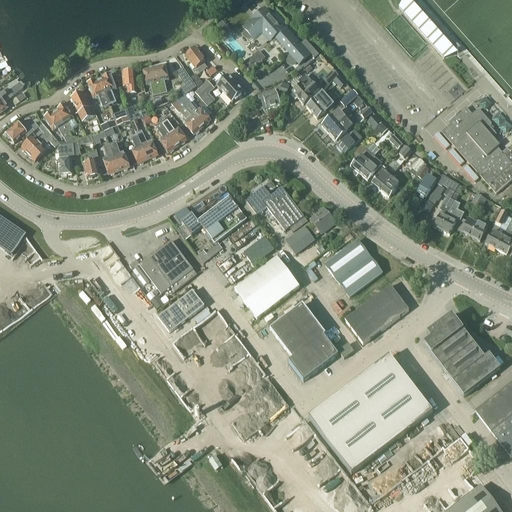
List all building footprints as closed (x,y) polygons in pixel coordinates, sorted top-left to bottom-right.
[(444,61),(456,56),(406,0),(404,0),(399,10),(444,61)] [(285,29),(283,31),(265,11),(263,12),(262,12),(260,12),(259,13),(258,13),(258,14),(257,14),(257,15),(256,16),(256,17),(256,18),(243,30),(254,42),(263,34),(271,42),(275,39),(299,66),(309,57),(285,29)] [(211,32),(218,39),(229,30),(222,22),(211,32)] [(313,50),(305,42),(301,45),(308,54),(313,50)] [(203,65),(205,63),(195,50),(194,51),(193,51),(190,53),(190,54),(185,58),(199,76),(207,70),(203,65)] [(244,65),(250,72),(265,59),(259,52),(244,65)] [(314,61),(319,57),(314,52),(310,56),(314,61)] [(164,87),(163,83),(168,82),(164,67),(154,70),(142,72),(146,87),(150,86),(151,91),(153,97),(166,94),(164,87)] [(307,75),(312,70),(308,67),(304,71),(307,75)] [(210,78),(216,73),(213,69),(207,73),(210,78)] [(183,70),(176,74),(183,84),(189,80),(183,70)] [(334,83),(339,79),(332,72),(322,82),(328,87),(333,82),(334,83)] [(134,74),(128,74),(127,73),(125,73),(124,74),(122,74),(123,89),(127,89),(127,95),(136,95),(134,74)] [(197,89),(202,86),(195,76),(190,79),(197,89)] [(293,81),(291,88),(295,92),(292,95),(303,107),(318,93),(305,79),(303,81),(298,76),(293,81)] [(104,80),(99,81),(109,109),(116,106),(114,101),(118,99),(115,92),(116,92),(110,77),(109,78),(107,77),(105,78),(104,80)] [(232,105),(243,95),(227,77),(216,87),(232,105)] [(338,88),(343,83),(339,79),(334,83),(338,88)] [(103,111),(109,109),(99,81),(93,84),(92,83),(89,84),(89,85),(87,86),(93,101),(98,99),(103,111)] [(206,97),(213,90),(208,84),(195,95),(201,102),(206,97)] [(286,99),(289,87),(282,85),(278,97),(286,99)] [(0,103),(11,95),(10,94),(8,91),(0,97),(0,103)] [(266,111),(280,107),(275,92),(258,98),(259,102),(262,112),(266,111)] [(344,108),(357,97),(353,92),(340,104),(344,108)] [(14,108),(26,99),(23,94),(11,103),(14,108)] [(85,94),(82,96),(84,99),(89,110),(91,108),(85,94)] [(4,105),(13,98),(11,95),(0,103),(0,116),(7,111),(4,105)] [(82,124),(93,119),(93,118),(90,111),(89,110),(84,99),(82,96),(82,95),(77,97),(75,97),(73,98),(72,100),(71,100),(78,115),(82,124)] [(317,121),(332,107),(321,95),(314,101),(306,108),(317,121)] [(184,110),(190,104),(184,97),(178,103),(184,110)] [(206,97),(201,102),(207,108),(212,104),(206,97)] [(178,103),(177,104),(176,103),(172,107),(178,114),(179,113),(180,114),(183,111),(183,110),(184,110),(178,103)] [(200,111),(197,114),(189,106),(185,110),(202,130),(205,127),(207,127),(209,126),(209,124),(210,123),(200,111)] [(68,124),(73,121),(64,107),(61,107),(59,109),(59,111),(55,113),(68,135),(73,132),(68,124)] [(132,109),(126,111),(129,118),(130,122),(146,116),(145,111),(134,115),(132,109)] [(372,114),(367,109),(360,115),(364,120),(372,114)] [(476,112),(472,116),(466,109),(448,125),(449,126),(441,134),(496,196),(511,181),(511,149),(504,157),(498,150),(500,148),(493,140),(495,138),(495,135),(490,129),(491,128),(491,125),(479,112),(476,112)] [(199,133),(202,130),(185,110),(180,115),(187,123),(184,126),(194,137),(195,136),(197,136),(199,134),(199,133)] [(338,112),(321,128),(329,136),(340,126),(340,125),(345,120),(342,117),(338,112)] [(68,135),(55,113),(50,116),(48,115),(46,117),(45,119),(44,120),(53,133),(57,130),(63,139),(68,147),(73,145),(74,144),(70,138),(68,135)] [(145,127),(151,123),(147,117),(141,121),(145,127)] [(375,117),(367,124),(374,132),(375,131),(381,125),(381,124),(377,120),(375,117)] [(114,123),(116,128),(129,123),(127,118),(114,123)] [(231,124),(235,128),(242,121),(237,118),(231,124)] [(347,133),(352,128),(345,120),(340,125),(340,126),(329,136),(335,144),(347,133)] [(147,146),(143,136),(136,121),(131,123),(133,129),(134,131),(148,163),(152,161),(153,161),(155,160),(156,159),(158,158),(152,144),(147,146)] [(103,133),(116,128),(114,123),(114,122),(100,127),(103,133)] [(177,130),(173,133),(165,122),(160,125),(177,149),(181,147),(182,147),(184,146),(185,144),(186,143),(177,130)] [(34,133),(38,129),(33,123),(29,127),(27,125),(22,129),(23,131),(22,131),(17,125),(5,136),(6,137),(6,139),(8,141),(9,141),(14,146),(23,137),(26,140),(34,133)] [(160,125),(159,124),(154,128),(157,131),(163,140),(159,143),(168,156),(170,155),(171,155),(173,153),(173,152),(177,149),(160,125)] [(387,132),(383,127),(381,125),(375,131),(381,137),(387,132)] [(46,137),(49,135),(42,129),(39,131),(44,136),(36,143),(33,140),(21,151),(24,154),(24,155),(25,157),(27,157),(28,158),(47,138),(46,137)] [(107,139),(115,136),(113,130),(105,133),(107,139)] [(143,164),(148,163),(134,131),(128,134),(136,151),(131,153),(137,167),(139,166),(140,167),(143,166),(143,164)] [(99,141),(106,139),(104,133),(92,137),(95,147),(101,145),(99,141)] [(361,140),(358,137),(354,133),(347,139),(336,149),(343,157),(361,140)] [(442,149),(447,145),(439,136),(434,139),(442,149)] [(402,146),(398,142),(393,137),(388,142),(393,147),(397,151),(402,146)] [(53,140),(51,142),(47,138),(28,158),(28,160),(30,161),(31,161),(34,164),(45,153),(42,149),(49,143),(55,150),(59,146),(53,140)] [(79,147),(93,144),(91,138),(82,141),(74,144),(73,145),(74,152),(74,157),(80,155),(79,147)] [(74,161),(74,157),(74,152),(73,145),(68,147),(58,148),(59,163),(58,163),(59,178),(61,178),(61,179),(66,179),(66,177),(72,177),(70,162),(74,161)] [(124,155),(120,157),(116,147),(110,149),(119,174),(123,172),(125,173),(127,172),(128,171),(129,170),(124,155)] [(365,151),(361,147),(357,151),(361,155),(350,168),(359,175),(373,158),(365,151)] [(404,162),(411,154),(405,148),(397,157),(401,160),(404,162)] [(115,175),(119,174),(110,149),(104,151),(108,161),(103,163),(108,178),(110,177),(111,177),(114,177),(115,175)] [(100,168),(99,164),(97,154),(87,156),(89,165),(83,166),(86,180),(88,180),(89,181),(92,180),(93,179),(99,178),(97,169),(100,168)] [(376,171),(381,165),(373,158),(359,175),(367,182),(376,171)] [(414,178),(424,165),(419,160),(411,170),(413,172),(411,175),(414,178)] [(422,181),(428,171),(423,168),(416,178),(422,181)] [(380,193),(393,175),(385,169),(381,175),(380,174),(371,186),(380,193)] [(397,188),(401,182),(393,175),(380,193),(388,200),(397,188)] [(442,187),(446,180),(442,177),(436,186),(438,187),(430,198),(437,202),(445,189),(442,187)] [(425,199),(436,183),(427,178),(417,194),(425,199)] [(450,201),(458,187),(452,183),(444,197),(447,199),(441,209),(439,212),(441,213),(440,217),(439,217),(433,229),(440,233),(446,220),(449,222),(451,218),(447,216),(454,203),(450,201)] [(458,187),(450,201),(454,203),(458,197),(462,189),(458,187)] [(282,189),(270,198),(263,189),(246,202),(257,217),(266,209),(275,221),(271,224),(280,236),(284,232),(285,233),(289,229),(293,234),(307,223),(282,189)] [(481,210),(485,202),(475,196),(470,205),(481,210)] [(214,246),(246,222),(229,200),(197,224),(191,216),(180,225),(191,238),(201,229),(214,246)] [(418,220),(424,211),(421,209),(415,218),(418,220)] [(316,238),(334,224),(324,212),(320,216),(318,214),(309,221),(316,230),(312,233),(316,238)] [(501,227),(507,215),(501,212),(494,224),(501,227)] [(0,218),(0,249),(7,254),(12,258),(26,236),(21,233),(0,218)] [(449,237),(457,221),(451,218),(449,222),(446,220),(440,233),(449,237)] [(483,228),(477,225),(468,220),(461,234),(470,239),(479,244),(487,230),(489,225),(485,223),(483,228)] [(505,232),(500,230),(494,227),(485,246),(495,251),(505,232)] [(295,257),(314,242),(304,229),(285,244),(295,257)] [(506,257),(511,244),(511,236),(505,232),(495,251),(506,257)] [(253,268),(274,252),(264,240),(243,256),(253,268)] [(174,294),(196,277),(171,243),(139,267),(160,297),(170,289),(174,294)] [(383,277),(381,275),(357,243),(325,267),(349,299),(375,280),(376,281),(383,277)] [(205,255),(204,253),(203,252),(196,257),(202,266),(221,251),(217,245),(205,255)] [(321,247),(316,251),(320,256),(324,252),(321,247)] [(257,322),(299,289),(277,260),(234,292),(257,322)] [(135,261),(128,267),(131,270),(138,265),(135,261)] [(137,279),(144,287),(146,285),(149,283),(138,268),(135,270),(132,272),(136,277),(139,275),(140,277),(137,279)] [(363,346),(408,312),(390,288),(345,322),(363,346)] [(204,309),(192,294),(157,320),(169,335),(204,309)] [(293,329),(310,317),(302,306),(286,319),(293,329)] [(301,339),(317,326),(310,317),(293,329),(301,339)] [(479,349),(477,351),(451,318),(427,336),(430,341),(423,347),(463,399),(500,371),(485,352),(483,354),(479,349)] [(277,342),(293,329),(286,319),(269,331),(277,342)] [(323,338),(325,337),(317,326),(301,339),(308,349),(314,344),(323,337),(323,338)] [(284,351),(301,339),(293,329),(277,342),(284,351)] [(338,357),(323,338),(323,337),(314,344),(329,364),(338,357)] [(292,361),(297,357),(305,351),(308,349),(301,339),(284,351),(292,361)] [(320,370),(329,364),(314,344),(308,349),(305,351),(320,370)] [(343,361),(353,354),(347,346),(337,353),(343,361)] [(312,377),(320,370),(305,351),(297,357),(312,377)] [(303,384),(312,377),(297,357),(292,361),(288,364),(303,384)] [(351,477),(432,415),(389,358),(308,420),(351,477)] [(491,435),(511,418),(511,385),(475,413),(491,435)] [(511,418),(491,435),(511,460),(511,458),(511,418)] [(498,511),(482,490),(480,488),(448,511),(498,511)]
